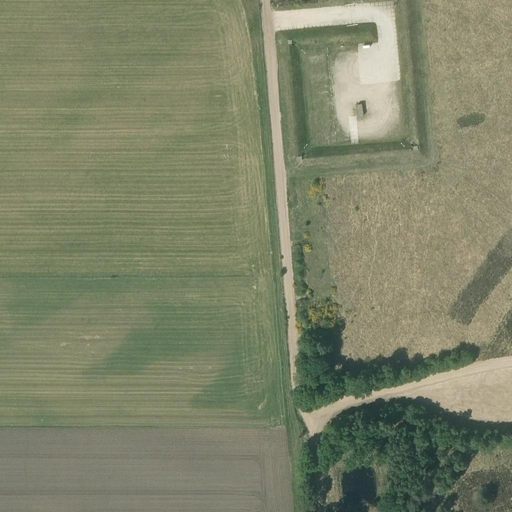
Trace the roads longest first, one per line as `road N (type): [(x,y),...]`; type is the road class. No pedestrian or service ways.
road 1 (track): [(318,414),(299,395),(292,355),(264,0)]
road 2 (track): [(326,511),(318,414),(335,401),(511,364)]
